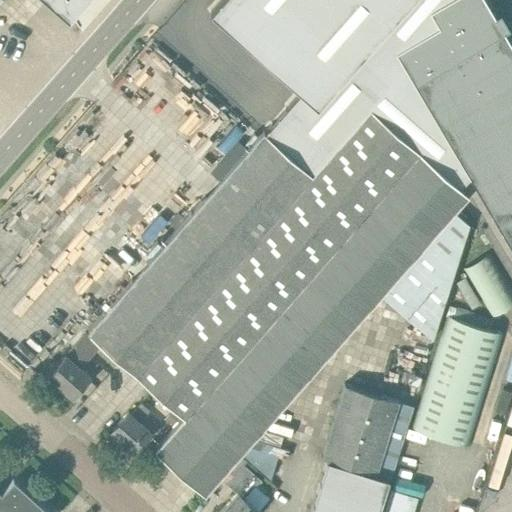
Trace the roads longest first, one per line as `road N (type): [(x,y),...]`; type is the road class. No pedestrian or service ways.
road 1 (unclassified): [(0,158),(140,0)]
road 2 (unclassified): [(127,511),(0,394)]
